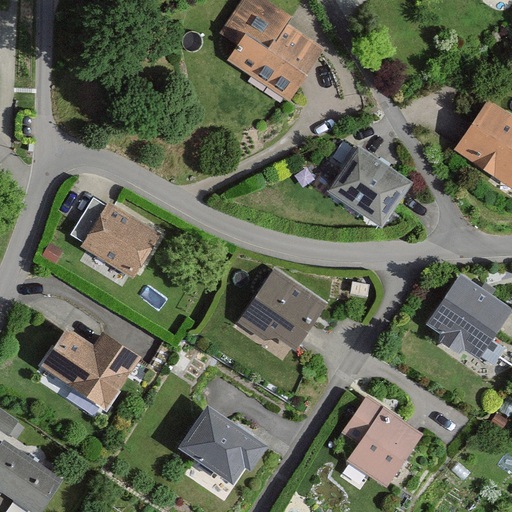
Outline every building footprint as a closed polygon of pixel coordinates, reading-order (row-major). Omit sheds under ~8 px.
[(284,11),(267,0),(238,0),(219,31),(231,39),(218,59),(283,99),(316,45),(278,22),(284,11)] [(511,181),(511,117),(485,98),(448,149),(506,190),(511,181)] [(401,181),(351,147),(321,190),(371,224),(401,181)] [(152,232),(99,202),(75,245),(128,275),(152,232)] [(321,302),(269,267),(233,320),(285,355),(321,302)] [(504,306),(453,272),(420,322),(470,356),(504,306)] [(86,344),(57,325),(32,365),(97,407),(132,353),(95,330),(86,344)] [(412,430),(359,396),(336,432),(349,440),(337,459),(378,485),(412,430)] [(259,444),(200,403),(170,446),(224,483),(237,464),(242,468),(259,444)] [(0,426),(8,430),(17,415),(0,406),(0,426)] [(0,485),(35,510),(56,480),(3,444),(0,448),(0,485)]
